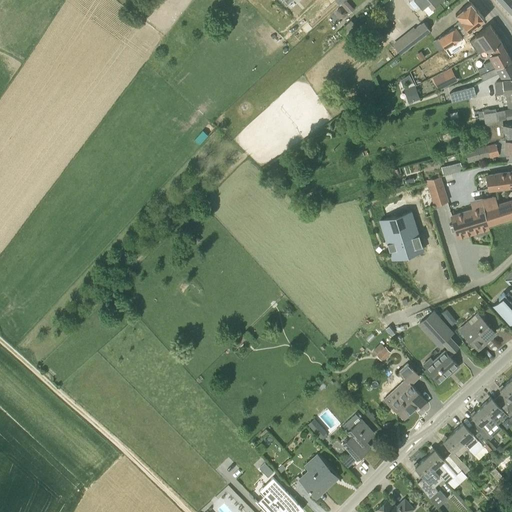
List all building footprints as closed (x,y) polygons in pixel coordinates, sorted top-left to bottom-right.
[(344,0),(342,2),(349,12),(355,8),(348,0),(344,0)] [(409,0),(411,1),(409,2),(414,8),(416,8),(419,5),(422,8),(427,3),(432,8),(441,0),(409,0)] [(511,0),(498,0),(511,13),(511,0)] [(476,9),(470,2),(455,14),(460,20),(454,26),(455,27),(439,38),(445,48),(446,47),(458,39),(467,32),(485,18),(476,8),(476,9)] [(342,17),(345,15),(345,11),(343,8),(340,8),(337,10),(337,14),(339,17),(342,17)] [(382,13),(378,8),(368,15),(371,20),(382,13)] [(344,37),(356,26),(351,20),(339,31),(344,37)] [(401,54),(431,30),(424,22),(394,46),(401,54)] [(490,25),(469,40),(478,53),(480,52),(487,49),(501,40),(490,25)] [(480,74),(511,59),(501,40),(487,49),(492,58),(489,59),(490,61),(483,64),(484,66),(478,69),(480,74)] [(419,61),(425,57),(421,51),(415,55),(419,61)] [(511,60),(511,59),(480,74),(480,75),(483,73),(486,78),(500,72),(502,76),(511,72),(511,60)] [(440,89),(444,87),(449,85),(443,72),(432,77),(438,90),(440,89)] [(485,123),(502,119),(511,116),(511,79),(496,81),(495,84),(496,94),(507,93),(508,99),(508,104),(509,109),(496,112),(496,108),(483,110),(485,123)] [(413,84),(407,87),(413,101),(420,98),(413,84)] [(473,86),(463,88),(453,91),(449,93),(451,99),(452,102),(476,96),(473,86)] [(507,139),(511,137),(511,123),(502,124),(502,119),(485,123),(488,143),(495,142),(507,139)] [(488,143),(468,149),(466,150),(469,160),(499,153),(499,154),(507,154),(507,152),(511,151),(511,137),(507,139),(495,142),(488,143)] [(511,171),(500,173),(486,176),(489,189),(511,184),(511,171)] [(414,175),(405,178),(407,184),(416,181),(414,175)] [(442,183),(440,177),(427,180),(429,187),(442,183)] [(444,189),(442,183),(429,187),(431,193),(444,189)] [(446,195),(444,189),(431,193),(433,199),(446,195)] [(447,201),(446,195),(433,199),(435,205),(447,201)] [(485,209),(483,199),(475,201),(472,205),(473,209),(451,216),(457,237),(488,227),(486,222),(511,214),(511,201),(495,207),(485,209)] [(392,259),(398,257),(423,249),(411,211),(380,221),(392,259)] [(511,295),(508,291),(505,294),(503,293),(498,297),(500,299),(493,305),(510,322),(511,320),(511,295)] [(448,321),(452,325),(457,321),(453,317),(448,321)] [(495,333),(480,317),(470,325),(468,322),(460,329),(478,348),(495,333)] [(238,330),(234,334),(238,338),(242,334),(238,330)] [(453,352),(459,347),(449,335),(442,342),(448,348),(446,351),(445,350),(432,361),(433,362),(427,368),(439,382),(448,374),(447,373),(450,370),(452,372),(459,366),(449,354),(452,352),(453,352)] [(377,355),(385,347),(380,342),(375,347),(372,354),(377,355)] [(382,360),(390,352),(385,347),(377,355),(382,360)] [(422,408),(428,403),(410,383),(419,376),(407,362),(397,371),(405,380),(386,398),(403,417),(418,404),(422,408)] [(511,383),(510,380),(500,389),(511,402),(507,406),(511,411),(511,383)] [(511,411),(507,406),(503,410),(491,397),(481,406),(496,422),(506,413),(510,418),(511,415),(511,411)] [(472,415),(481,425),(485,422),(488,425),(490,427),(496,422),(481,406),(472,415)] [(323,438),(327,434),(325,432),(326,431),(314,416),(307,422),(319,436),(320,435),(323,438)] [(357,459),(368,449),(363,443),(374,433),(361,419),(347,431),(351,435),(343,442),(357,459)] [(486,439),(479,432),(474,435),(472,433),(463,423),(453,432),(467,447),(466,447),(468,449),(478,440),(481,443),(483,445),(484,444),(489,450),(492,448),(487,442),(488,442),(486,439)] [(484,428),(483,428),(479,432),(486,439),(490,435),(484,428)] [(443,441),(455,453),(457,456),(466,447),(467,447),(453,432),(443,441)] [(425,457),(440,475),(440,474),(444,478),(447,482),(452,477),(440,463),(444,459),(434,449),(425,457)] [(506,450),(494,459),(498,464),(510,455),(506,450)] [(450,457),(457,465),(464,473),(469,469),(462,461),(457,456),(455,453),(450,457)] [(325,473),(329,469),(317,455),(305,465),(311,472),(312,471),(313,473),(303,482),(314,495),(323,487),(324,488),(333,481),(328,476),(327,476),(325,473)] [(440,474),(440,475),(425,457),(415,466),(424,476),(417,483),(429,498),(431,496),(438,491),(434,487),(444,478),(440,474)] [(464,473),(450,457),(446,461),(456,473),(461,469),(464,473)] [(264,462),(259,468),(267,476),(273,471),(264,462)] [(300,505),(298,503),(295,500),(273,478),(273,477),(271,479),(252,497),(255,500),(266,511),(295,511),(296,511),(295,511),(300,506),(300,505)] [(494,493),(500,501),(507,495),(499,485),(495,488),(497,491),(494,493)] [(431,496),(429,498),(437,507),(439,506),(431,496)] [(409,511),(414,508),(405,499),(395,508),(387,499),(375,510),(377,511),(409,511)]
